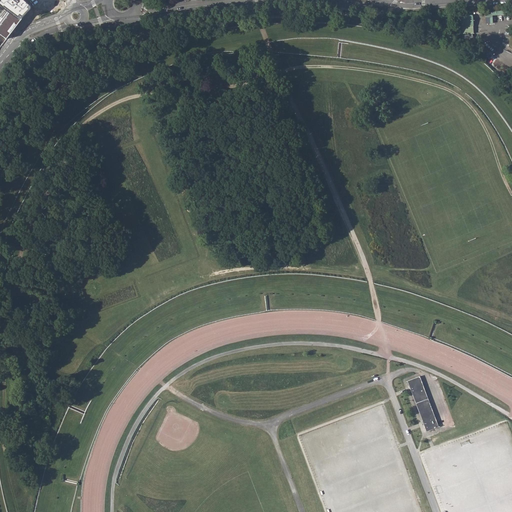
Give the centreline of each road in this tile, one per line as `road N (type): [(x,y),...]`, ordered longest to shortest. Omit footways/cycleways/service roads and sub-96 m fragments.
road 1 (track): [(15,287),(25,231),(56,159),(85,122),(133,95),(297,66),(416,79),(472,107),(511,193)]
road 2 (track): [(511,322),(367,268),(204,275),(100,341),(53,424)]
road 3 (track): [(386,378),(367,268),(258,17)]
road 4 (track): [(15,287),(3,405),(17,511)]
